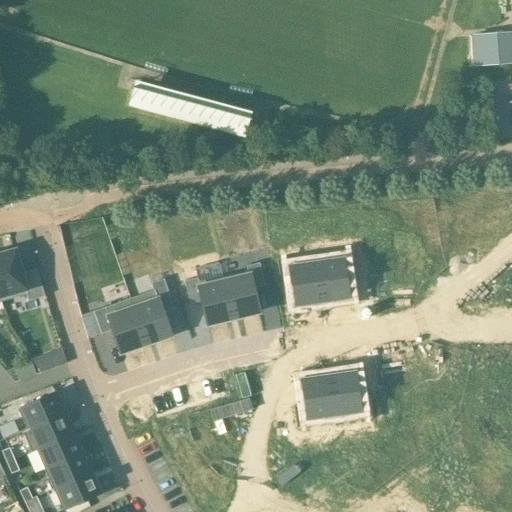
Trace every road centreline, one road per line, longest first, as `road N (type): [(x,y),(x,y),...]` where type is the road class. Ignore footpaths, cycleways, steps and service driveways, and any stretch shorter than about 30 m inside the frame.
road 1 (residential): [(0,219),(49,218),(93,390)]
road 2 (residential): [(93,390),(285,345)]
road 3 (residential): [(93,390),(158,511)]
